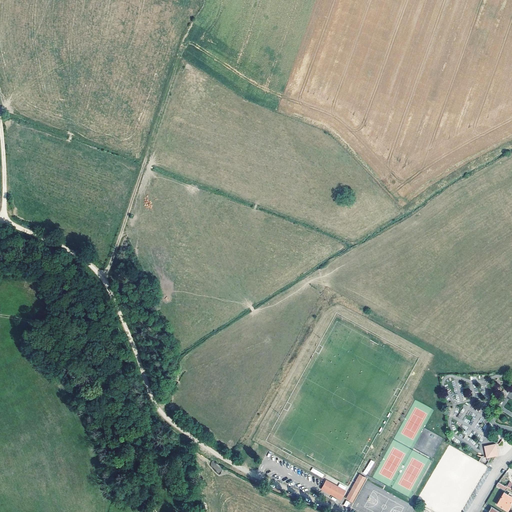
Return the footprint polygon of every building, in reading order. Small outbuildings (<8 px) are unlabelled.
[(462,511),(486,465),(467,455),(465,459),(462,457),(464,453),(447,444),(418,504),(434,511),(462,511)] [(498,455),(495,444),(485,447),(488,460),(489,461),(490,459),(490,457),(498,455)] [(366,475),(374,462),(371,460),(363,473),(366,475)] [(210,465),(217,471),(220,467),(213,461),(210,465)] [(312,469),(310,472),(323,477),(324,473),(312,469)] [(344,492),(330,484),(330,483),(326,481),(324,485),(342,495),(344,492)] [(507,487),(498,482),(496,485),(506,490),(507,487)] [(345,491),(330,483),(330,484),(344,492),(345,491)] [(354,494),(359,485),(356,483),(351,492),(354,494)] [(352,501),(360,485),(359,485),(354,494),(351,492),(349,495),(352,497),(351,500),(352,501)] [(507,510),(511,502),(511,496),(504,492),(497,504),(507,510)]
